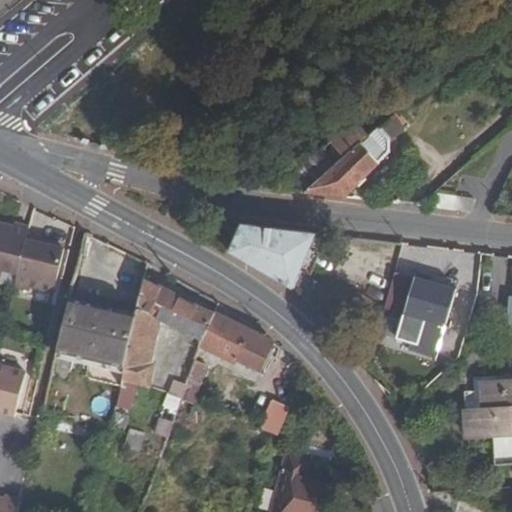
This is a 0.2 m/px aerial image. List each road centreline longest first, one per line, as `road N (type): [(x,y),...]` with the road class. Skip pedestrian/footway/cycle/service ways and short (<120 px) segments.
road 1 (tertiary): [(78,197),(303,333),(382,437),(413,511)]
road 2 (residential): [(511,237),(224,201),(94,167)]
road 3 (residential): [(0,115),(98,32),(106,0)]
